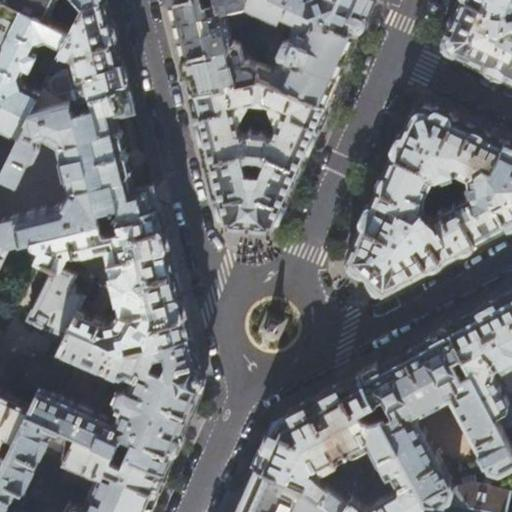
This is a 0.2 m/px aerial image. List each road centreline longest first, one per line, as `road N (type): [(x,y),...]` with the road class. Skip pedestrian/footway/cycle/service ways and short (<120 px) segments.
road 1 (residential): [(234,303),(214,288),(144,0)]
road 2 (residential): [(393,52),(288,288)]
road 3 (residential): [(511,255),(347,332),(312,330)]
road 4 (residential): [(251,365),(189,511)]
road 5 (residential): [(393,52),(511,106)]
